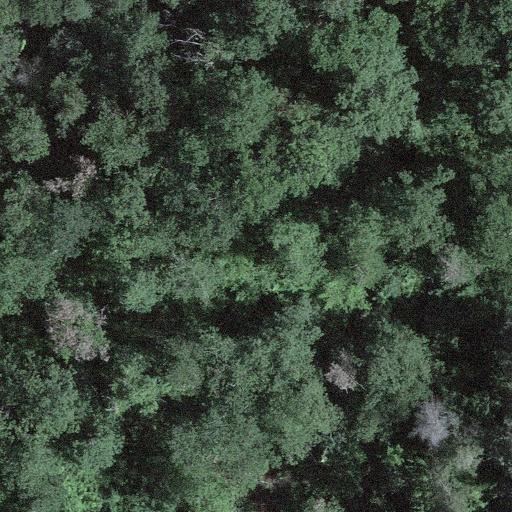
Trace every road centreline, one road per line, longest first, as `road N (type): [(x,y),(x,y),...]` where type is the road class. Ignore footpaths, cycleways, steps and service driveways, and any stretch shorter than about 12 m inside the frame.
road 1 (track): [(110,0),(0,285)]
road 2 (track): [(342,0),(349,61),(384,170),(511,194)]
road 3 (track): [(511,313),(425,392),(354,511)]
